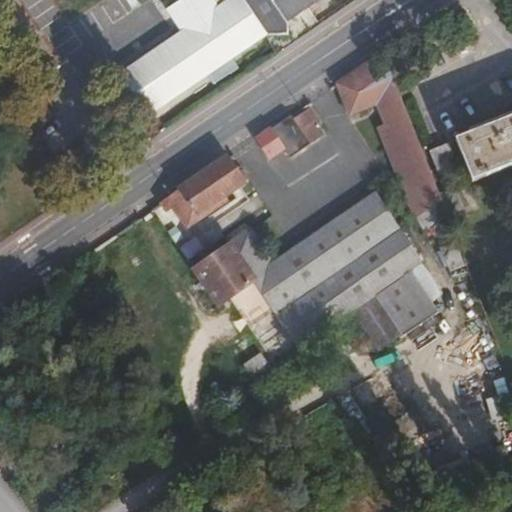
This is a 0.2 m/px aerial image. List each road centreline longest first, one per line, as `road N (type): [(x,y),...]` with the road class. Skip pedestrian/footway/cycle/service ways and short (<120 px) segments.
road 1 (primary): [(412,0),(0,282)]
road 2 (unclassified): [(130,511),(334,387)]
road 3 (unknown): [(312,90),(416,236)]
